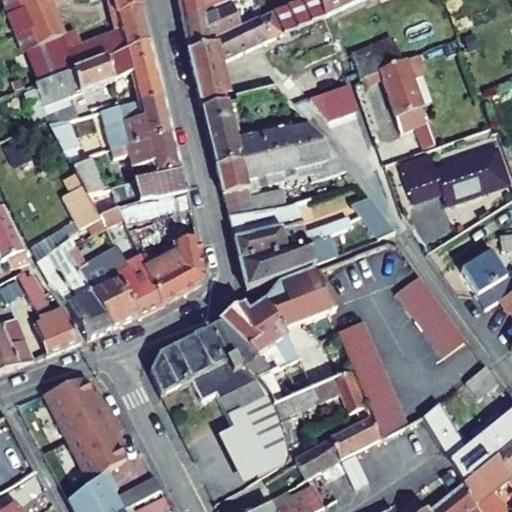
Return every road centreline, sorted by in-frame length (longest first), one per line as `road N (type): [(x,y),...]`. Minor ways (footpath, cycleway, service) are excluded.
road 1 (residential): [(225,296),(225,263),(155,0)]
road 2 (residential): [(511,384),(402,239)]
road 3 (residential): [(111,352),(192,511)]
road 4 (residential): [(225,296),(111,352)]
road 5 (residential): [(111,352),(0,398)]
